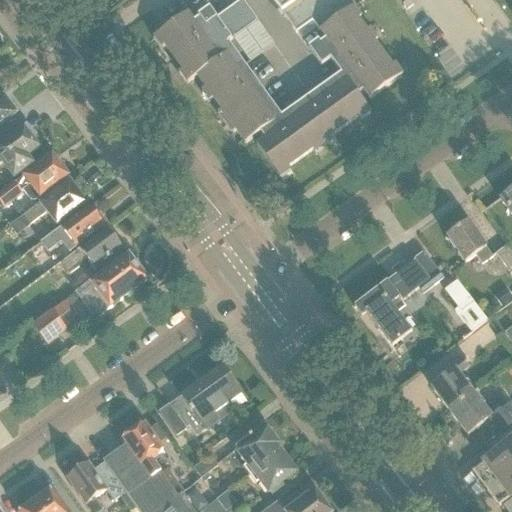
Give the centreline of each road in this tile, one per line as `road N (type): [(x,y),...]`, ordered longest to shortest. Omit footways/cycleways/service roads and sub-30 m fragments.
road 1 (unclassified): [(261,277),(508,101)]
road 2 (unclassified): [(0,463),(242,290)]
road 3 (unclassified): [(117,156),(0,1)]
road 4 (unclassified): [(126,118),(151,100),(74,0)]
road 5 (tertiary): [(424,511),(333,392)]
road 6 (tertiary): [(126,118),(36,0)]
road 7 (tertiary): [(242,290),(319,386),(333,392)]
road 8 (tertiary): [(333,392),(332,378),(261,277)]
road 9 (tertiary): [(261,277),(186,185),(171,178)]
road 10 (tertiary): [(171,178),(173,194),(242,290)]
road 11 (unclassified): [(447,500),(376,397)]
